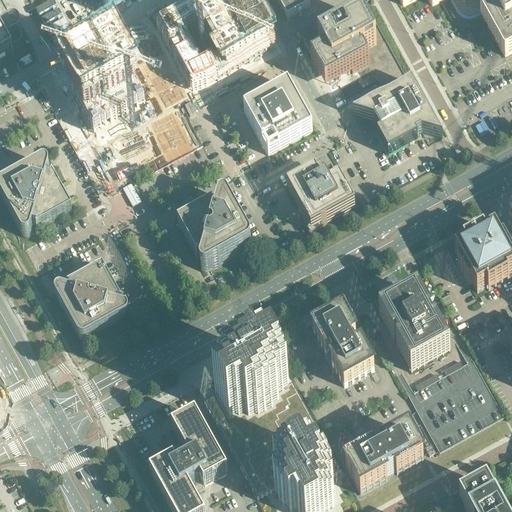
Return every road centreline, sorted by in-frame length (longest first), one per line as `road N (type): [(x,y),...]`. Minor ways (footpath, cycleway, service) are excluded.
road 1 (secondary): [(238,305),(52,410)]
road 2 (unclassified): [(382,0),(480,168)]
road 3 (secondary): [(182,364),(338,277)]
road 4 (secondary): [(338,277),(493,192)]
road 5 (secondary): [(480,168),(327,256)]
road 6 (unclassified): [(124,215),(43,68)]
road 7 (unclassified): [(332,129),(261,0)]
road 8 (unclassified): [(43,68),(165,0)]
road 9 (secondary): [(61,430),(182,364)]
